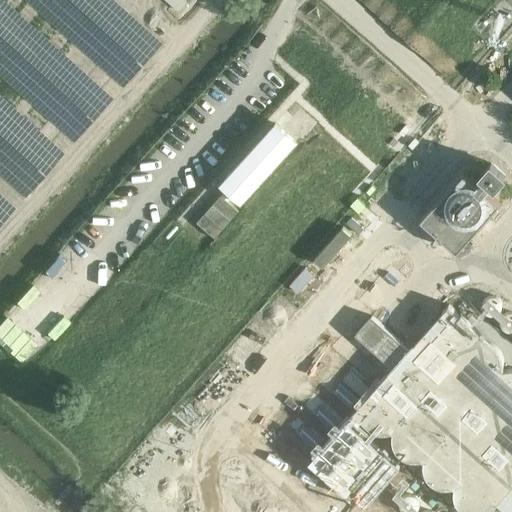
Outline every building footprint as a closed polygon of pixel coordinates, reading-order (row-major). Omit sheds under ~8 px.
[(319,123),(301,106),(285,124),(304,140),(319,123)] [(241,201),(298,139),(277,120),(219,182),(241,201)] [(496,186),(506,175),(492,163),(482,174),(485,176),(479,183),(465,171),(421,219),(458,252),(502,203),(488,191),(494,184),(496,186)] [(495,318),(508,309),(497,292),(483,300),(495,318)] [(502,353),(499,349),(450,305),(443,313),(449,318),(415,354),(373,316),(357,334),(400,373),(393,381),(387,375),(377,386),(383,392),(360,418),(370,427),(375,431),(381,433),(388,433),(392,431),(394,432),(393,435),(394,443),(398,451),(400,453),(410,459),(417,460),(423,459),(424,461),(424,466),(425,473),(428,479),(434,484),(441,487),(447,488),(454,487),(455,488),(455,494),(457,501),(460,506),(464,510),(467,511),(488,511),(492,510),(497,505),(498,502),(508,511),(511,511),(511,368),(506,370),(504,369),(505,365),(504,358),(502,353)]
